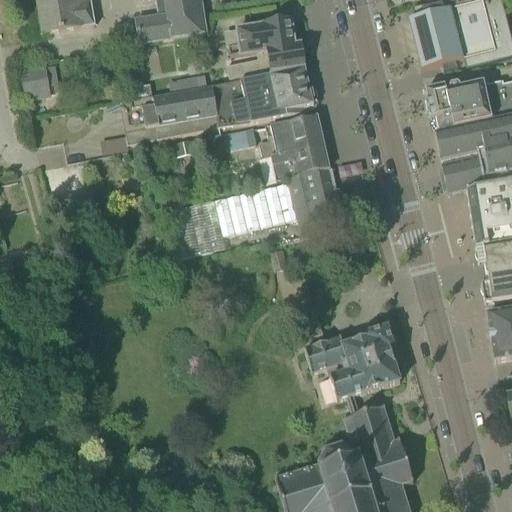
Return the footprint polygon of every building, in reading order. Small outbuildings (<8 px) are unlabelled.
[(35,0),(37,11),(77,5),(76,0),(35,0)] [(154,0),(156,13),(156,14),(198,8),(196,0),(154,0)] [(414,21),(407,23),(411,38),(420,72),(420,74),(442,68),(443,75),(457,71),(455,65),(463,63),(465,70),(465,72),(511,60),(511,47),(511,45),(500,0),(496,0),(442,3),(412,11),(415,20),(415,21),(414,21)] [(91,3),(77,5),(37,11),(41,38),(73,33),(94,29),(90,5),(91,5),(91,3)] [(198,8),(156,14),(157,20),(135,23),(139,48),(203,38),(198,8)] [(239,48),(228,50),(229,60),(256,56),(300,49),(300,48),(294,49),(294,48),(293,42),(296,41),(293,24),(252,30),(252,31),(236,33),(239,48)] [(257,63),(227,69),(231,86),(274,78),(274,75),(303,71),(300,49),(256,56),(257,63)] [(15,69),(17,102),(55,101),(54,67),(15,69)] [(231,86),(120,107),(125,137),(128,148),(222,130),(284,120),(304,117),(303,114),(313,112),(312,109),(313,109),(305,72),(305,71),(304,71),(303,71),(274,78),(231,86)] [(100,72),(92,74),(95,86),(103,84),(100,72)] [(444,89),(424,93),(427,104),(425,107),(426,110),(428,112),(429,114),(428,115),(511,95),(511,84),(502,87),(502,85),(483,89),(483,86),(459,92),(459,90),(456,88),(450,89),(449,92),(449,96),(446,97),(444,89)] [(511,95),(428,115),(427,116),(428,120),(430,121),(431,123),(435,122),(437,134),(435,135),(435,134),(434,135),(434,136),(434,137),(434,138),(434,140),(436,140),(454,136),(505,125),(511,123),(511,95)] [(267,144),(257,147),(260,160),(269,158),(275,184),(287,181),(327,172),(328,172),(316,121),(264,132),(267,144)] [(454,136),(436,140),(441,162),(440,162),(439,162),(440,164),(476,156),(477,156),(511,149),(511,123),(505,125),(454,136)] [(253,132),(201,142),(204,160),(256,150),(253,132)] [(99,158),(124,152),(121,139),(97,145),(99,158)] [(511,149),(477,156),(478,160),(479,166),(483,185),(484,189),(484,190),(504,186),(511,184),(511,149)] [(460,164),(441,169),(447,197),(466,193),(484,189),(483,185),(479,166),(478,160),(477,156),(476,156),(477,161),(460,164)] [(288,188),(164,216),(175,263),(225,252),(222,240),(296,223),(302,243),(342,233),(339,222),(331,188),(327,172),(287,181),(288,188)] [(484,189),(466,193),(475,252),(511,246),(511,184),(504,186),(484,190),(484,189)] [(91,194),(59,201),(65,229),(98,222),(91,194)] [(511,246),(475,252),(477,267),(483,265),(485,265),(486,275),(488,286),(486,286),(480,288),(484,307),(490,306),(511,302),(511,246)] [(281,254),(268,258),(273,277),(286,273),(281,254)] [(0,291),(17,287),(9,260),(0,262),(0,291)] [(295,345),(322,337),(314,312),(287,320),(295,345)] [(502,380),(511,378),(511,313),(486,318),(486,320),(494,364),(493,364),(493,366),(500,364),(511,362),(511,377),(502,379),(502,380)] [(345,402),(350,420),(358,418),(352,401),(399,386),(389,354),(393,353),(387,332),(364,339),(365,342),(348,348),(345,340),(303,353),(311,378),(326,373),(336,405),(345,402)] [(380,411),(358,418),(350,420),(341,423),(351,453),(340,448),(324,453),(316,468),(273,482),(282,511),(407,511),(401,490),(412,487),(399,443),(393,445),(383,412),(380,411)]
